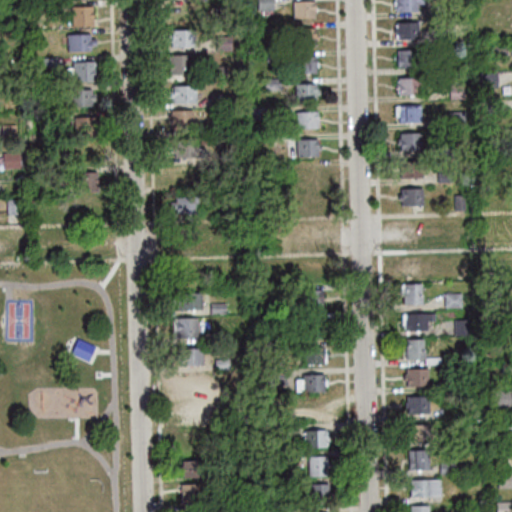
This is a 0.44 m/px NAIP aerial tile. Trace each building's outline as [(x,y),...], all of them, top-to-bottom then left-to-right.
[(190,18),(189,0),(168,0),(168,18),(190,18)] [(270,0),(270,9),(256,9),(256,0),(270,0)] [(394,0),(423,0),(423,3),(416,3),(416,12),(394,12),(394,0)] [(313,17),(292,18),(292,1),(313,1),(313,12),(313,17)] [(60,11),(45,11),(45,2),(60,2),(60,11)] [(91,26),(70,26),(70,7),(91,7),(91,26)] [(395,23),(417,23),(417,38),(395,38),(395,23)] [(292,29),(313,28),(313,33),(315,33),(316,39),(313,39),(313,45),(292,45),(292,29)] [(436,28),(453,28),(453,43),(437,43),(436,28)] [(193,46),(170,46),(170,42),(164,42),(164,35),(170,35),(170,30),(193,30),(193,46)] [(66,51),(66,34),(88,34),(89,39),(93,39),(93,45),(89,45),(89,51),(66,51)] [(229,36),(230,50),(215,50),(215,36),(229,36)] [(505,54),(489,54),(489,45),(505,44),(505,54)] [(279,60),(265,60),(265,50),(279,50),(279,60)] [(396,51),(415,50),(416,66),(396,66),(396,57),(396,51)] [(168,55),(188,55),(189,73),(169,74),(168,55)] [(315,73),(294,73),(294,57),(314,57),(315,73)] [(56,67),(41,67),(40,58),(56,58),(56,67)] [(93,80),(72,81),(72,62),(92,62),(93,80)] [(209,77),(209,67),(224,66),(224,77),(209,77)] [(480,68),(467,68),(467,86),(480,86),(480,68)] [(479,86),(479,74),(496,73),(496,86),(479,86)] [(263,90),(263,78),(278,78),(278,90),(263,90)] [(419,94),(397,94),(397,78),(418,78),(419,94)] [(294,84),(314,84),(314,89),(317,89),(317,94),(314,95),(314,100),(294,100),(294,84)] [(463,98),(448,98),(448,85),(463,84),(463,98)] [(194,85),(194,101),(171,102),(171,97),(169,97),(169,91),(171,91),(171,86),(194,85)] [(90,105),(67,106),(67,89),(90,89),(90,94),(92,94),(92,100),(90,100),(90,105)] [(215,95),(231,95),(231,105),(215,105),(215,95)] [(499,111),(484,112),(484,100),(499,100),(499,111)] [(394,106),(419,105),(419,121),(398,122),(397,115),(394,115),(394,106)] [(265,121),(250,121),(250,108),(265,107),(265,121)] [(190,110),(190,127),(170,127),(170,110),(190,110)] [(316,128),(295,128),(295,112),(316,112),(316,128)] [(447,125),(447,112),(464,112),(464,125),(447,125)] [(59,125),(41,125),(41,114),(58,113),(59,125)] [(94,136),(73,136),(73,117),(93,117),(94,136)] [(0,125),(14,124),(14,139),(1,139),(0,125)] [(420,149),(398,149),(398,145),(397,145),(396,139),(398,139),(398,133),(420,133),(420,149)] [(295,139),(316,139),(316,145),(318,145),(318,150),(316,150),(317,156),(295,156),(295,139)] [(171,141),(196,140),(196,149),(203,149),(203,156),(171,157),(171,141)] [(436,155),(436,144),(451,144),(451,155),(436,155)] [(96,146),(74,146),(74,162),(96,162),(96,146)] [(218,151),(233,151),(233,160),(218,160),(218,151)] [(2,153),(17,153),(17,168),(2,168),(2,153)] [(400,161),(428,160),(428,170),(420,170),(420,177),(400,177),(400,161)] [(173,185),(193,185),(193,166),(173,166),(173,185)] [(75,192),(75,173),(95,172),(95,191),(75,192)] [(436,172),(451,172),(451,181),(436,182),(436,172)] [(420,187),(420,205),(401,205),(401,200),(398,200),(398,195),(400,195),(400,188),(420,187)] [(453,210),(453,195),(462,195),(462,210),(453,210)] [(197,196),(197,213),(175,213),(174,208),(169,209),(169,203),(174,203),(174,196),(197,196)] [(20,200),(20,214),(6,215),(6,200),(20,200)] [(99,200),(71,200),(71,219),(99,219),(99,200)] [(212,227),(190,227),(190,242),(212,242),(212,227)] [(203,257),(181,257),(181,283),(203,283),(203,257)] [(403,278),(403,269),(402,269),(401,258),(418,257),(419,277),(403,278)] [(457,262),(466,262),(466,276),(457,276),(457,262)] [(324,264),(284,264),(284,279),(324,279),(324,264)] [(421,304),(404,305),(404,295),(401,295),(400,285),(420,284),(420,296),(421,296),(421,304)] [(303,311),(303,291),(321,290),(322,310),(303,311)] [(177,310),(177,305),(175,305),(175,299),(177,299),(176,294),(200,293),(200,309),(177,310)] [(460,294),(460,307),(443,308),(443,294),(460,294)] [(209,304),(224,303),(225,314),(209,314),(209,304)] [(401,315),(433,313),(433,321),(425,322),(425,330),(405,330),(405,325),(401,325),(401,315)] [(196,337),(175,338),(174,319),(196,318),(196,337)] [(322,337),(301,337),(301,320),(321,319),(322,337)] [(454,320),(469,320),(470,335),(455,336),(454,320)] [(224,332),(225,341),(211,342),(211,332),(224,332)] [(511,345),(499,346),(499,336),(511,336),(511,345)] [(422,339),(422,350),(423,350),(424,358),(424,359),(405,359),(405,346),(406,346),(406,340),(422,339)] [(70,355),(77,340),(93,347),(86,362),(70,355)] [(302,364),(301,348),(323,347),(324,363),(302,364)] [(179,349),(201,348),(202,364),(179,365),(179,349)] [(214,360),(227,359),(228,369),(214,369),(214,360)] [(511,373),(501,374),(501,364),(511,364),(511,373)] [(406,369),(426,368),(427,385),(407,386),(406,369)] [(266,370),(286,369),(286,380),(267,381),(266,370)] [(178,393),(202,393),(202,372),(178,372),(178,393)] [(295,392),(294,380),(302,380),(302,375),(322,375),(323,391),(295,392)] [(494,406),(493,392),(509,391),(509,405),(494,406)] [(427,396),(427,413),(407,414),(406,408),(404,408),(404,403),(406,403),(406,397),(427,396)] [(304,418),(327,418),(327,401),(304,401),(304,418)] [(444,403),(461,402),(462,417),(445,417),(444,403)] [(180,404),(202,403),(202,420),(181,421),(181,416),(175,416),(175,410),(180,410),(180,404)] [(511,428),(501,429),(501,419),(511,419),(511,428)] [(407,425),(428,424),(429,441),(408,442),(407,425)] [(276,436),(276,426),(289,426),(289,436),(276,436)] [(200,449),(200,429),(179,429),(179,449),(200,449)] [(304,431),(324,430),(325,447),(304,448),(304,431)] [(407,451),(425,450),(425,461),(426,461),(426,469),(408,470),(407,451)] [(272,467),(272,454),(287,454),(287,466),(272,467)] [(306,457),(325,456),(325,475),(307,476),(306,457)] [(204,460),(205,477),(182,477),(182,472),(178,472),(178,467),(182,467),(182,460),(204,460)] [(439,474),(438,463),(453,463),(454,473),(439,474)] [(511,487),(496,488),(495,474),(510,473),(511,487)] [(409,480),(438,479),(438,496),(410,497),(409,480)] [(272,482),(287,481),(288,493),(273,493),(272,482)] [(180,485),(201,484),(202,503),(180,504),(180,485)] [(309,505),(308,485),(326,484),(326,504),(309,505)] [(494,511),(494,503),(508,502),(508,511),(494,511)]
